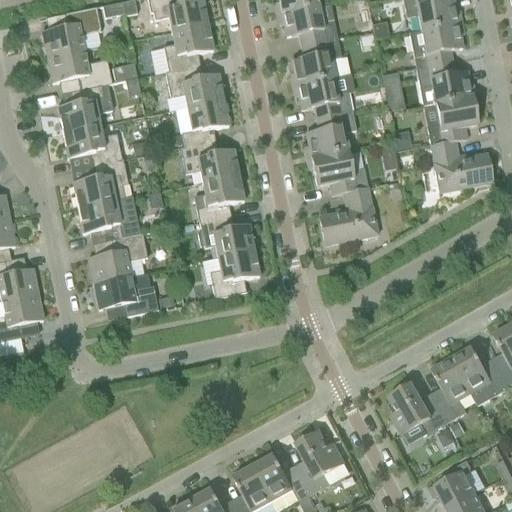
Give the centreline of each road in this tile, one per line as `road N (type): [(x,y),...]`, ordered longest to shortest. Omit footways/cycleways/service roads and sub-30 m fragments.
road 1 (residential): [(310,330),(98,375),(79,371),(39,194),(11,149),(0,102)]
road 2 (residential): [(310,330),(238,0)]
road 3 (residential): [(117,511),(338,392)]
road 4 (residential): [(511,220),(310,330)]
road 5 (residential): [(338,392),(511,297)]
road 6 (residential): [(511,169),(479,0)]
road 7 (residential): [(400,511),(338,392)]
